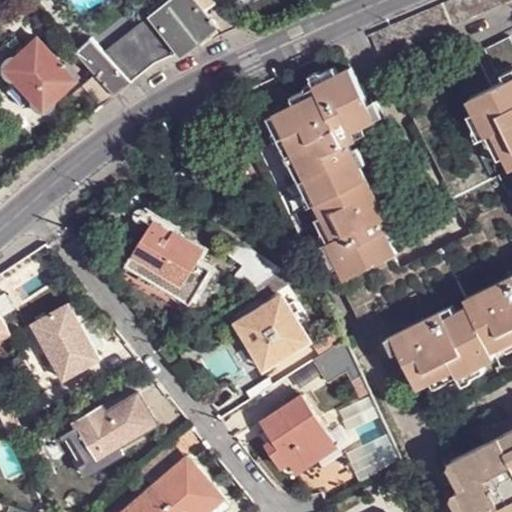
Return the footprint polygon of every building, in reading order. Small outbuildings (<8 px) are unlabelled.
[(114,91),(118,95),(135,82),(159,62),(183,52),(197,47),(221,26),(208,11),(219,2),(217,0),(179,0),(156,19),(110,56),(94,39),(79,52),(97,72),(114,91)] [(166,0),(151,12),(156,19),(179,0),(166,0)] [(450,0),(445,3),(454,22),(507,0),(450,0)] [(377,32),(385,53),(454,22),(445,3),(377,32)] [(511,34),(489,46),(500,68),(511,61),(511,34)] [(47,111),(80,81),(41,39),(28,50),(20,56),(8,68),(19,82),(34,98),(47,111)] [(396,330),(439,309),(447,304),(448,306),(458,301),(460,306),(473,300),(471,293),(511,271),(511,158),(509,152),(505,154),(493,131),(490,131),(486,133),(474,111),(479,109),(473,96),(496,83),(484,60),(409,97),(475,230),(404,265),(397,253),(374,264),(347,276),(345,279),(388,367),(410,357),(404,345),(398,348),(390,333),(396,330)] [(287,133),(321,200),(372,174),(367,161),(358,145),(356,139),(362,136),(361,133),(359,128),(369,123),(381,117),(381,114),(373,100),(355,62),(342,68),(317,81),(320,87),(297,99),(278,109),(279,112),(288,131),(287,133)] [(317,80),(317,81),(342,68),(339,64),(322,72),(319,70),(314,73),(317,80)] [(99,101),(114,91),(97,72),(84,85),(99,101)] [(511,74),(510,76),(496,83),(473,96),(479,109),(490,131),(493,131),(497,129),(509,152),(511,158),(511,74)] [(296,94),(297,99),(320,87),(317,81),(317,80),(311,83),(309,87),(296,94)] [(8,91),(24,107),(34,98),(19,82),(8,91)] [(99,101),(104,106),(118,95),(114,91),(99,101)] [(373,100),(381,114),(386,111),(380,97),(373,100)] [(474,111),(486,133),(490,131),(479,109),(474,111)] [(288,131),(279,112),(273,114),(283,134),(287,133),(288,131)] [(371,129),(369,123),(359,128),(361,133),(371,129)] [(493,131),(505,154),(509,152),(497,129),(493,131)] [(316,202),(321,200),(287,133),(283,134),(316,202)] [(358,145),(367,161),(370,159),(362,143),(358,145)] [(324,216),(333,236),(329,240),(339,259),(347,276),(374,264),(397,253),(402,250),(396,236),(391,227),(396,224),(397,224),(372,174),(321,200),(328,213),(324,216)] [(316,202),(324,216),(328,213),(321,200),(316,202)] [(329,240),(333,236),(324,216),(318,218),(323,229),(322,234),(325,242),(329,240)] [(165,288),(193,304),(199,294),(213,269),(198,259),(203,249),(155,221),(132,260),(128,267),(144,276),(165,288)] [(391,227),(396,236),(401,235),(396,224),(391,227)] [(329,240),(325,242),(322,244),(325,250),(329,251),(334,262),(339,259),(329,240)] [(260,253),(244,242),(235,256),(250,265),(239,279),(257,289),(286,270),(260,253)] [(473,300),(496,347),(511,341),(511,340),(511,271),(471,293),(473,300)] [(263,364),(266,368),(312,338),(295,313),(289,304),(284,296),(231,330),(236,337),(234,339),(244,353),(252,348),(263,364)] [(289,304),(295,313),(301,308),(296,300),(289,304)] [(460,306),(451,310),(448,306),(447,304),(439,309),(396,330),(404,345),(410,357),(424,383),(437,378),(460,367),(462,373),(464,372),(487,362),(500,354),(496,347),(473,300),(460,306)] [(448,306),(451,310),(460,306),(458,301),(448,306)] [(95,343),(89,333),(72,303),(36,323),(67,379),(102,359),(104,359),(102,355),(95,343)] [(315,340),(324,353),(316,357),(332,382),(350,371),(356,381),(365,375),(364,370),(362,370),(348,339),(340,324),(315,340)] [(0,341),(12,335),(8,328),(0,331),(0,341)] [(94,330),(89,333),(95,343),(101,341),(97,334),(96,334),(94,330)] [(404,345),(396,330),(390,333),(398,348),(404,345)] [(244,353),(254,370),(263,364),(252,348),(244,353)] [(489,366),(487,362),(464,372),(469,379),(475,376),(476,372),(489,366)] [(460,367),(437,378),(440,382),(453,376),(456,378),(462,375),(462,373),(460,367)] [(356,381),(363,397),(373,392),(365,375),(356,381)] [(293,461),(334,433),(307,392),(267,419),(267,418),(265,418),(268,423),(278,438),(293,461)] [(85,466),(90,474),(127,453),(123,445),(161,424),(143,393),(135,397),(117,407),(111,411),(107,404),(78,419),(82,427),(68,435),(85,466)] [(511,511),(511,428),(450,459),(463,486),(460,489),(471,511),(511,511)] [(341,443),(334,433),(293,461),(286,467),(286,468),(292,471),(298,471),(341,443)] [(191,454),(177,438),(168,447),(181,463),(191,454)] [(286,467),(293,461),(278,438),(271,443),(285,466),(286,467)] [(156,484),(180,511),(210,511),(228,497),(191,454),(181,463),(168,447),(143,469),(156,484)] [(180,511),(156,484),(124,511),(180,511)] [(471,511),(460,489),(457,489),(455,497),(463,511),(471,511)] [(228,511),(235,506),(228,497),(210,511),(228,511)]
